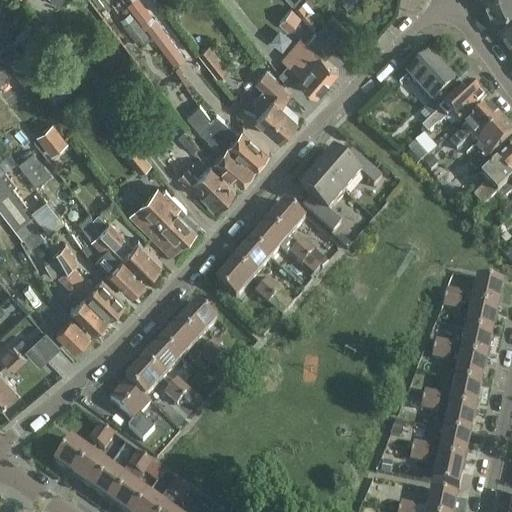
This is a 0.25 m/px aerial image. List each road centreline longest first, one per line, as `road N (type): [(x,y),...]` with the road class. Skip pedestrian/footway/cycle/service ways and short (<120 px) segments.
road 1 (residential): [(0,453),(175,292),(331,112),(445,0)]
road 2 (residential): [(511,372),(484,511)]
